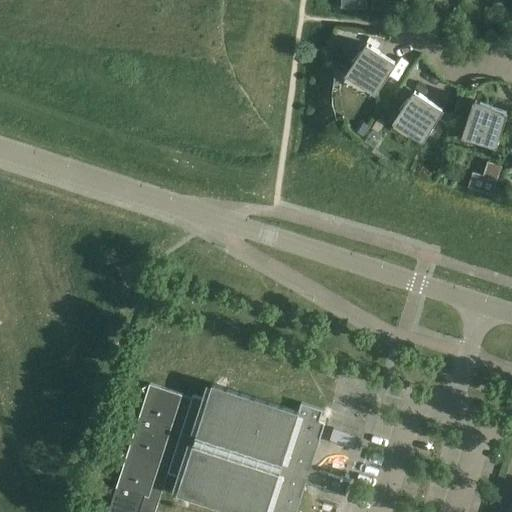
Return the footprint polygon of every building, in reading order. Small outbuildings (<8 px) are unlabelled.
[(377,89),(394,63),(395,62),(367,44),(349,71),(377,89)] [(424,136),(441,110),(442,109),(414,91),(397,119),(424,136)] [(496,142),(506,111),(475,101),(465,132),(496,142)] [(377,119),(371,129),(378,134),(384,123),(377,119)] [(360,122),(354,130),(364,136),(369,128),(360,122)] [(474,173),(469,187),(492,194),(501,167),(488,162),(484,176),(474,173)] [(155,511),(159,499),(163,489),(168,473),(192,397),(149,383),(149,384),(141,388),(145,395),(138,418),(131,422),(134,429),(127,452),(120,456),(124,463),(117,485),(116,486),(109,490),(113,497),(108,511),(155,511)] [(193,395),(192,397),(168,473),(182,477),(177,493),(234,511),(296,511),(307,480),(315,483),(314,485),(345,495),(350,480),(319,470),(318,472),(310,470),(325,422),(320,420),(323,409),(301,403),(298,411),(212,383),(207,399),(193,395)]
